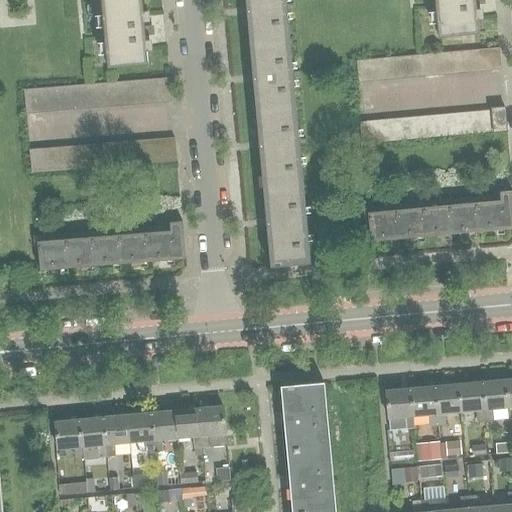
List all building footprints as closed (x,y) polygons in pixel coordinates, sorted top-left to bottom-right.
[(245,0),(250,54),(291,50),(287,11),(294,10),(294,5),(286,6),(285,0),(245,0)] [(476,0),(435,0),(439,39),(480,35),(476,0)] [(148,65),(142,1),(102,4),(108,69),(148,65)] [(491,72),(502,71),(500,49),(489,50),(491,72)] [(250,54),(257,125),(297,121),(293,78),(300,78),(300,73),(293,73),(291,50),(250,54)] [(489,50),(486,50),(478,51),(480,74),(491,72),(489,50)] [(480,74),(478,51),(467,52),(469,75),(480,74)] [(469,75),(467,52),(456,53),(458,76),(469,75)] [(458,76),(456,53),(445,54),(447,77),(458,76)] [(447,77),(445,54),(434,55),(436,78),(447,77)] [(436,78),(434,55),(423,56),(425,79),(436,78)] [(425,79),(423,56),(412,57),(414,80),(425,79)] [(414,80),(412,57),(401,58),(403,81),(414,80)] [(403,81),(401,58),(390,59),(392,82),(403,81)] [(392,82),(390,59),(379,60),(381,83),(392,82)] [(381,83),(379,60),(368,61),(370,84),(381,83)] [(370,84),(368,61),(357,61),(359,85),(370,84)] [(159,80),(155,81),(147,81),(149,105),(160,105),(159,80)] [(160,105),(172,104),(170,80),(159,80),(160,105)] [(149,105),(147,81),(136,82),(138,106),(149,105)] [(138,106),(136,82),(125,83),(127,107),(138,106)] [(127,107),(125,83),(114,84),(116,108),(127,107)] [(116,108),(114,84),(103,85),(105,109),(116,108)] [(105,109),(103,85),(92,86),(93,110),(105,109)] [(93,110),(92,86),(80,87),(82,111),(93,110)] [(82,111),(80,87),(69,88),(71,112),(82,111)] [(71,112),(69,88),(58,89),(60,113),(71,112)] [(60,113),(58,89),(47,90),(49,114),(60,113)] [(49,114),(47,90),(36,91),(38,115),(49,114)] [(36,91),(25,91),(26,116),(38,115),(36,91)] [(492,111),(494,134),(508,133),(505,108),(492,109),(492,111)] [(483,135),(494,134),(492,111),(481,112),(483,135)] [(481,112),(470,113),(472,136),(483,135),(481,112)] [(470,113),(459,114),(461,136),(472,136),(470,113)] [(459,114),(448,115),(450,137),(461,136),(459,114)] [(448,115),(437,116),(439,138),(450,137),(448,115)] [(437,116),(426,117),(428,139),(439,138),(437,116)] [(426,117),(415,118),(417,140),(428,139),(426,117)] [(415,118),(404,119),(406,141),(417,140),(415,118)] [(404,119),(393,120),(395,141),(406,141),(404,119)] [(393,120),(382,121),(384,142),(395,141),(393,120)] [(264,196),(304,192),(299,146),(307,145),(306,140),(299,141),(297,121),(257,125),(264,196)] [(382,121),(371,122),(373,143),(384,142),(382,121)] [(362,144),(373,143),(371,122),(360,123),(362,144)] [(166,165),(177,164),(175,140),(164,141),(166,165)] [(166,165),(164,141),(153,142),(155,166),(166,165)] [(155,166),(153,142),(141,143),(143,167),(155,166)] [(143,167),(141,143),(130,144),(132,168),(143,167)] [(121,169),(119,144),(108,145),(110,169),(121,169)] [(132,168),(130,144),(119,144),(121,169),(132,168)] [(110,169),(108,145),(97,146),(99,170),(110,169)] [(99,170),(97,146),(86,147),(88,171),(99,170)] [(88,171),(86,147),(75,148),(77,172),(88,171)] [(77,172),(75,148),(64,149),(66,173),(77,172)] [(66,173),(64,149),(53,150),(55,174),(66,173)] [(55,174),(53,150),(42,151),(44,175),(55,174)] [(44,175),(42,151),(30,152),(32,176),(44,175)] [(264,196),(270,268),(311,265),(307,222),(313,221),(313,216),(306,217),(304,192),(264,196)] [(370,242),(511,229),(511,192),(367,205),(370,242)] [(40,271),(185,260),(182,222),(37,234),(40,271)] [(492,409),(507,408),(505,381),(482,383),(485,422),(493,422),(492,409)] [(482,383),(457,385),(460,412),(476,411),(477,423),(485,422),(482,383)] [(287,450),(330,447),(324,384),(281,387),(287,450)] [(457,385),(434,387),(438,427),(446,426),(444,414),(460,412),(457,385)] [(430,427),(438,427),(434,387),(410,389),(412,417),(429,415),(430,427)] [(410,389),(386,392),(388,419),(404,418),(405,430),(414,429),(412,417),(410,389)] [(198,409),(202,449),(226,446),(223,407),(198,409)] [(175,411),(176,439),(192,437),(193,449),(202,449),(198,409),(175,411)] [(150,414),(154,453),(162,453),(161,440),(176,439),(175,411),(150,414)] [(150,414),(126,416),(129,443),(144,442),(146,454),(154,453),(150,414)] [(103,418),(106,458),(115,457),(114,444),(129,443),(126,416),(103,418)] [(103,418),(80,420),(82,447),(98,446),(99,458),(106,458),(103,418)] [(80,420),(54,423),(57,450),(73,448),(75,460),(83,460),(82,447),(80,420)] [(460,442),(447,443),(448,456),(460,455),(460,442)] [(439,444),(416,446),(418,461),(441,459),(439,444)] [(510,444),(496,445),(497,454),(510,453),(510,444)] [(485,446),(472,447),(473,456),(486,455),(485,446)] [(292,511),(314,511),(336,510),(330,447),(287,450),(292,511)] [(511,459),(499,461),(499,472),(511,470),(511,459)] [(482,465),(468,467),(469,478),(483,477),(482,465)] [(434,467),(420,468),(421,478),(435,477),(434,467)] [(457,467),(445,468),(446,478),(458,477),(457,467)] [(417,468),(405,469),(406,482),(418,481),(417,468)] [(229,469),(216,470),(217,482),(230,481),(229,469)] [(167,473),(157,474),(158,487),(168,486),(167,473)] [(197,473),(181,474),(181,484),(198,483),(197,473)] [(118,479),(109,479),(110,491),(119,490),(118,479)] [(86,484),(73,485),(74,494),(86,493),(86,484)] [(191,489),(182,490),(183,500),(191,499),(191,489)] [(169,491),(158,492),(158,503),(170,502),(169,491)] [(493,511),(511,511),(511,492),(508,493),(509,506),(493,507),(493,511)] [(135,494),(126,495),(127,508),(136,507),(135,494)] [(477,496),(468,497),(469,511),(493,511),(493,507),(478,508),(477,496)] [(232,511),(246,511),(245,497),(231,499),(232,511)] [(445,511),(469,511),(468,497),(460,498),(461,510),(445,511)] [(444,499),(420,501),(420,511),(445,511),(444,499)] [(73,500),(61,501),(61,509),(73,508),(73,500)] [(420,511),(420,501),(412,502),(412,511),(420,511)]
